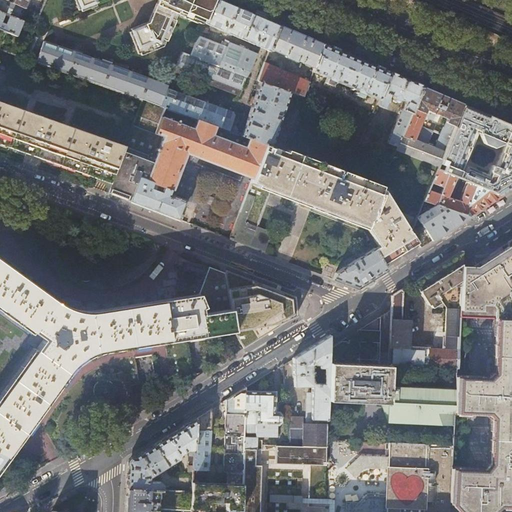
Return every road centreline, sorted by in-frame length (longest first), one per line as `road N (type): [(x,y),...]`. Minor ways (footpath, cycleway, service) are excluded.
road 1 (residential): [(0,171),(355,304)]
road 2 (residential): [(113,450),(355,304)]
road 3 (primary): [(336,0),(511,75)]
road 4 (residential): [(355,304),(511,208)]
road 5 (residential): [(3,511),(113,450)]
